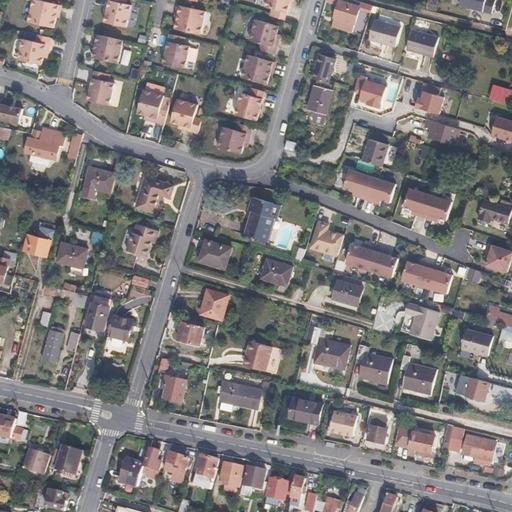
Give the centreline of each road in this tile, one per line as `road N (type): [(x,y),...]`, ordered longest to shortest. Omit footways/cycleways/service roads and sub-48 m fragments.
road 1 (secondary): [(127,424),(511,504)]
road 2 (unknown): [(272,160),(327,165),(352,124),(402,114),(511,145)]
road 3 (residential): [(127,424),(203,169)]
road 4 (residential): [(260,173),(451,253),(462,239)]
road 5 (residential): [(260,173),(272,160),(313,0)]
road 6 (unknown): [(345,0),(511,51)]
road 7 (residential): [(203,169),(117,143),(57,103)]
